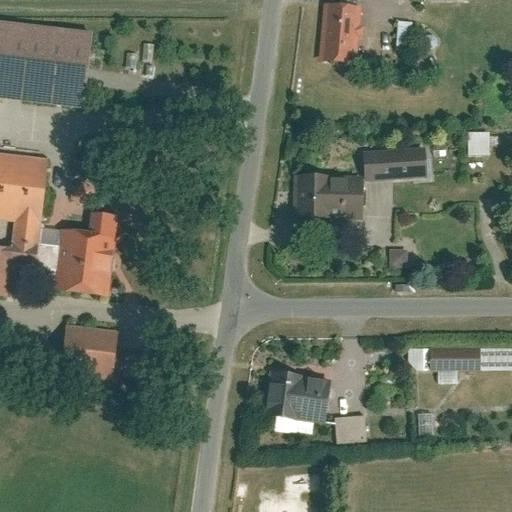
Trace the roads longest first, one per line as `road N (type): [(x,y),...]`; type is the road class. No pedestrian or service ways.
road 1 (tertiary): [(275,0),(232,309)]
road 2 (unclassified): [(511,310),(232,309)]
road 3 (tertiary): [(232,309),(204,511)]
